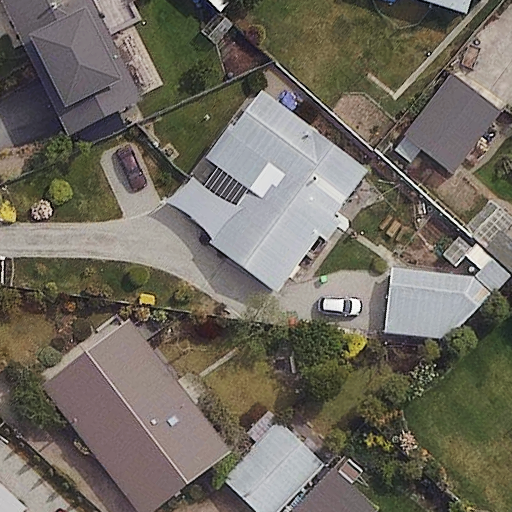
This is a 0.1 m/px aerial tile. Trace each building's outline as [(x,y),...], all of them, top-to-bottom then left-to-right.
[(1,0),(69,137),(139,103),(88,0),(1,0)] [(233,0),(204,0),(220,15),(233,0)] [(477,0),(414,0),(472,17),(477,0)] [(507,108),(454,66),(401,131),(455,173),(507,108)] [(208,166),(248,196),(209,248),(277,299),(371,174),(263,93),(208,166)] [(475,277),(391,269),(384,336),(447,342),(494,295),(475,277)] [(131,323),(44,390),(138,511),(160,511),(233,456),(131,323)] [(236,333),(193,363),(242,434),(286,404),(236,333)] [(280,426),(224,483),(254,511),(280,511),(323,469),(280,426)] [(376,511),(336,474),(301,511),(376,511)] [(28,511),(29,511),(0,485),(0,511),(28,511)] [(220,511),(207,498),(191,511),(220,511)]
